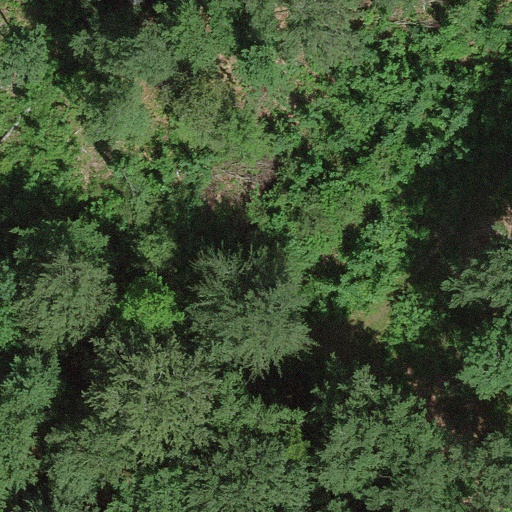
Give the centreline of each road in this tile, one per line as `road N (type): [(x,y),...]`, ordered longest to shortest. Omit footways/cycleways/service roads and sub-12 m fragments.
road 1 (track): [(0,370),(138,363),(208,350),(420,267),(511,143)]
road 2 (track): [(420,267),(322,458),(314,511)]
